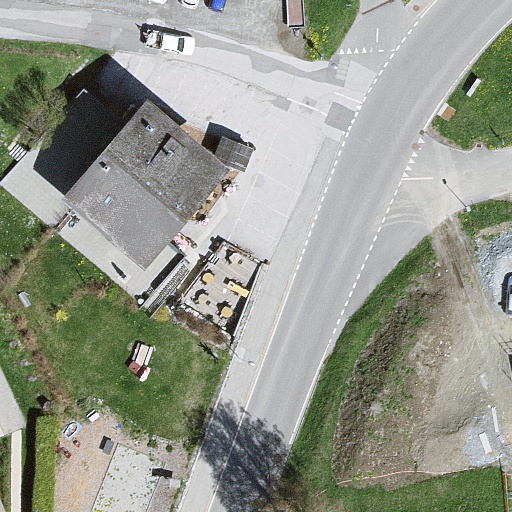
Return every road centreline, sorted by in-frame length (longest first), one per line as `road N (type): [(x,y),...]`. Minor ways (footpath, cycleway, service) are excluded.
road 1 (residential): [(387,129),(276,79),(128,32),(0,14)]
road 2 (tertiary): [(237,511),(361,179)]
road 3 (tertiary): [(387,129),(431,54),(476,0)]
road 4 (residential): [(361,179),(511,172)]
road 5 (residential): [(376,0),(371,47),(387,129)]
